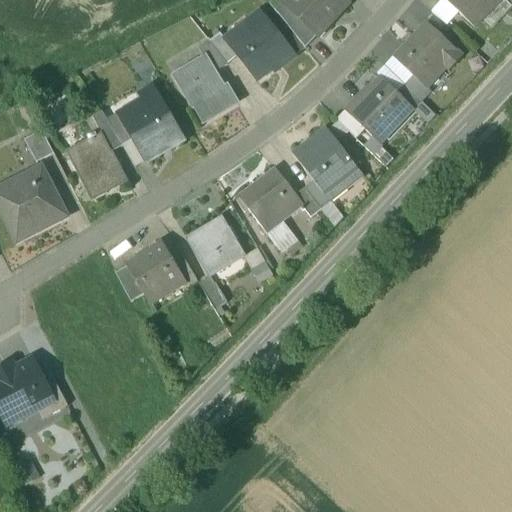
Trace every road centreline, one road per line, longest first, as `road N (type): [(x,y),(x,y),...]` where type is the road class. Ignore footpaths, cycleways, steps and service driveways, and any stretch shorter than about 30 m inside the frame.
road 1 (tertiary): [(96,511),(511,74)]
road 2 (residential): [(394,0),(228,156),(0,294)]
